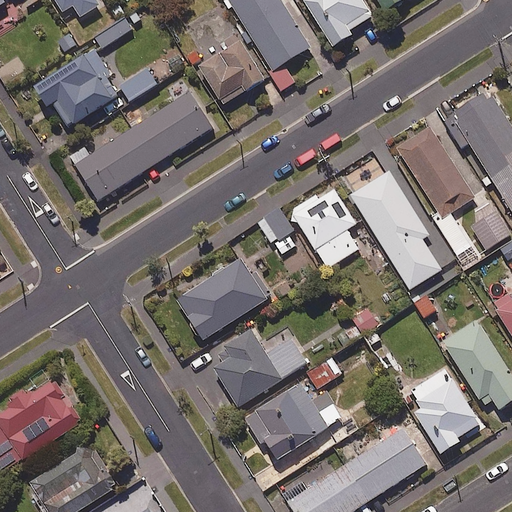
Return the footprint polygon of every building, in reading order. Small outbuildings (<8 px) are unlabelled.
[(100,7),(95,0),(54,0),(64,15),(74,8),(82,19),(100,7)] [(314,53),(281,0),(229,0),(276,76),(287,69),(314,53)] [(303,0),(338,54),(357,42),(353,36),(376,21),(362,0),(303,0)] [(377,0),(390,20),(412,7),(410,4),(416,0),(377,0)] [(134,29),(127,19),(97,38),(103,48),(134,29)] [(250,100),(270,89),(245,46),(243,47),(237,37),(225,44),(231,55),(203,72),(226,110),(248,97),(250,100)] [(60,105),(75,128),(121,99),(108,79),(112,77),(96,51),(37,88),(51,111),(60,105)] [(158,85),(147,69),(121,87),(132,103),(158,85)] [(276,76),(272,79),(282,95),(297,86),(287,69),(276,76)] [(511,122),(489,86),(455,108),(463,120),(450,128),(462,146),(471,141),(511,205),(511,122)] [(213,130),(190,94),(72,169),(95,205),(213,130)] [(434,132),(402,153),(438,209),(431,214),(457,255),(474,244),(452,211),(475,197),(434,132)] [(429,232),(390,169),(352,193),(411,287),(442,267),(423,236),(429,232)] [(347,227),(358,221),(334,183),(293,209),(317,247),(329,266),(360,247),(347,227)] [(278,237),(287,250),(297,242),(290,232),(295,228),(280,206),(259,220),(273,240),(278,237)] [(511,233),(497,209),(472,224),(487,248),(511,233)] [(266,296),(272,292),(258,271),(253,274),(241,257),(179,297),(205,337),(267,297),(266,296)] [(511,291),(510,288),(493,299),(511,329),(511,291)] [(436,310),(427,294),(415,300),(423,316),(436,310)] [(382,322),(372,305),(353,316),(363,333),(382,322)] [(392,350),(404,343),(399,335),(409,329),(401,318),(380,331),(392,350)] [(500,406),(511,398),(511,370),(478,318),(445,340),(486,403),(494,397),(500,406)] [(283,378),(267,351),(253,327),(226,343),(228,346),(219,352),(224,360),(215,365),(239,405),(283,378)] [(267,351),(283,378),(308,363),(292,336),(267,351)] [(343,372),(333,357),(309,373),(319,387),(343,372)] [(481,421),(447,367),(413,388),(423,405),(416,410),(442,451),(461,438),(459,435),(481,421)] [(0,471),(24,457),(82,420),(55,377),(33,391),(28,384),(7,397),(12,404),(0,411),(0,418),(12,437),(0,444),(0,471)] [(310,438),(317,449),(333,439),(325,428),(343,417),(325,390),(312,399),(300,381),(246,416),(263,442),(267,440),(278,458),(310,438)] [(350,511),(428,461),(405,425),(289,501),(296,511),(350,511)] [(74,511),(121,483),(98,447),(92,451),(88,444),(32,479),(38,489),(33,492),(45,511),(74,511)]
